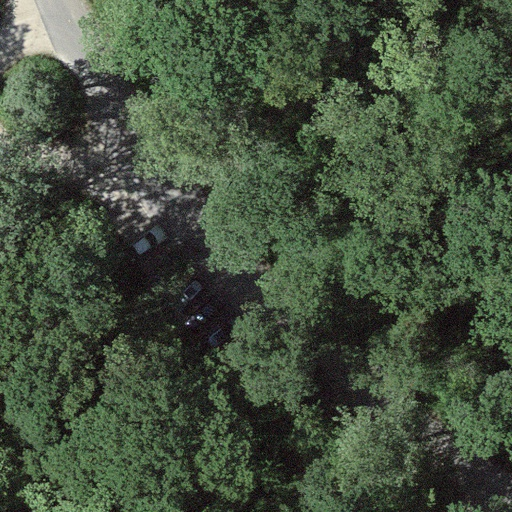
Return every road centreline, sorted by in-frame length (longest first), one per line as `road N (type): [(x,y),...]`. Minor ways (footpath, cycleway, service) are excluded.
road 1 (unclassified): [(148,172),(278,320),(511,492)]
road 2 (track): [(52,0),(148,172)]
road 3 (track): [(0,153),(148,172)]
